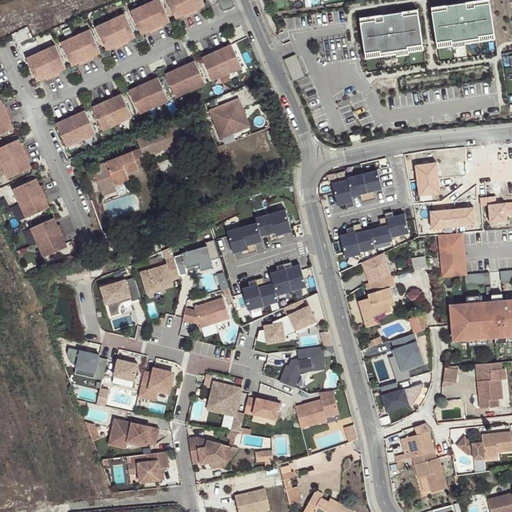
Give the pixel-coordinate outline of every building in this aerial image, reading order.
[(159,0),(146,0),(143,2),(155,27),(162,24),(160,21),(168,18),(159,0)] [(183,0),(166,0),(174,15),(181,11),(183,14),(189,11),(183,0)] [(201,0),(183,0),(189,11),(196,7),(195,5),(202,1),(201,0)] [(218,0),(224,11),(234,7),(231,0),(218,0)] [(493,29),(489,2),(466,5),(466,1),(454,3),(455,6),(432,9),(435,37),(450,35),(451,37),(478,33),(478,31),(493,29)] [(143,2),(129,9),(140,31),(147,28),(149,30),(155,27),(143,2)] [(421,38),(418,11),(395,14),(394,11),(382,12),(383,16),(360,19),(363,46),(379,44),(379,46),(406,42),(406,40),(421,38)] [(123,12),(109,18),(121,44),(127,41),(126,38),(134,34),(123,12)] [(109,18),(94,25),(105,48),(113,44),(114,47),(121,44),(109,18)] [(89,28),(74,35),(87,60),(93,57),(92,55),(100,51),(89,28)] [(450,35),(435,37),(436,42),(466,38),(466,39),(479,38),(478,36),(494,34),(493,29),(478,31),(478,33),(451,37),(450,35)] [(288,31),(279,34),(281,42),(289,37),(288,31)] [(74,35),(60,42),(71,65),(79,61),(80,64),(87,60),(74,35)] [(379,44),(363,46),(364,51),(394,47),(394,49),(407,47),(407,46),(422,44),(421,38),(406,40),(406,42),(379,46),(379,44)] [(221,40),(214,43),(227,69),(241,62),(230,39),(222,43),(221,40)] [(209,49),(201,53),(212,76),(227,69),(214,43),(208,47),(209,49)] [(54,45),(40,52),(53,77),(59,74),(58,71),(65,67),(54,45)] [(40,52),(26,59),(37,81),(45,78),(46,80),(53,77),(40,52)] [(305,77),(296,55),(284,60),(294,82),(305,77)] [(185,58),(178,61),(191,86),(205,79),(194,57),(186,61),(185,58)] [(173,67),(165,71),(176,93),(191,86),(178,61),(172,64),(173,67)] [(149,76),(142,79),(155,104),(169,97),(158,74),(150,78),(149,76)] [(137,84),(129,88),(140,111),(155,104),(142,79),(136,82),(137,84)] [(113,93),(106,96),(119,121),(133,114),(122,92),(114,96),(113,93)] [(209,106),(221,134),(242,125),(237,114),(245,111),(238,94),(209,106)] [(101,102),(93,106),(104,128),(119,121),(106,96),(100,99),(101,102)] [(0,101),(0,118),(10,114),(7,107),(5,109),(1,101),(0,101)] [(77,110),(70,114),(83,139),(97,132),(86,109),(78,113),(77,110)] [(237,114),(242,125),(250,121),(245,111),(237,114)] [(0,118),(0,135),(14,130),(10,122),(13,121),(10,114),(0,118)] [(58,123),(69,146),(83,139),(70,114),(64,117),(65,119),(58,123)] [(115,183),(129,177),(128,172),(147,164),(144,156),(177,143),(170,126),(137,139),(141,148),(92,168),(103,195),(117,190),(115,183)] [(359,133),(349,136),(351,142),(361,139),(359,133)] [(0,148),(0,161),(2,165),(28,154),(25,148),(22,149),(18,140),(0,148)] [(2,165),(8,180),(31,169),(28,162),(30,161),(28,154),(2,165)] [(436,162),(415,165),(417,180),(438,178),(436,162)] [(150,171),(147,164),(128,172),(129,177),(130,179),(150,171)] [(379,176),(364,180),(371,206),(378,204),(376,195),(384,193),(379,176)] [(438,178),(417,180),(419,196),(440,193),(438,178)] [(35,180),(12,190),(18,204),(44,193),(41,186),(39,188),(35,180)] [(349,184),(350,185),(354,201),(362,199),(364,208),(371,206),(364,180),(349,184)] [(350,185),(334,190),(338,207),(347,205),(349,213),(356,212),(350,185)] [(140,206),(135,191),(106,202),(112,217),(140,206)] [(18,204),(25,219),(48,209),(44,201),(47,200),(44,193),(18,204)] [(506,216),(511,215),(511,202),(496,204),(495,197),(480,198),(480,206),(488,205),(489,223),(507,221),(506,216)] [(473,207),(454,209),(456,226),(475,225),(473,207)] [(285,209),(270,214),(278,240),(285,237),(283,229),(290,227),(285,209)] [(454,209),(430,211),(431,228),(456,226),(454,209)] [(270,214),(255,218),(257,223),(260,236),(269,233),(271,242),(278,240),(270,214)] [(388,219),(389,222),(394,242),(412,237),(408,223),(397,225),(395,217),(388,219)] [(29,229),(35,244),(61,233),(58,226),(56,227),(52,219),(29,229)] [(384,232),(374,235),(377,250),(395,245),(394,242),(389,222),(382,224),(384,232)] [(257,223),(242,228),(250,253),(257,251),(254,243),(262,241),(260,236),(257,223)] [(242,228),(227,232),(228,235),(232,250),(240,247),(243,255),(250,253),(242,228)] [(356,231),(357,233),(364,257),(378,253),(377,250),(374,235),(366,237),(363,229),(356,231)] [(35,244),(42,258),(65,248),(61,241),(64,239),(61,233),(35,244)] [(344,245),(349,263),(365,258),(364,257),(357,233),(350,234),(352,243),(344,245)] [(437,249),(461,246),(460,233),(436,235),(437,249)] [(181,254),(173,257),(173,258),(179,276),(188,273),(187,271),(186,267),(199,263),(200,267),(201,270),(214,266),(211,259),(219,256),(214,238),(205,241),(206,245),(181,253),(181,254)] [(94,249),(97,258),(111,252),(107,244),(94,249)] [(463,261),(461,246),(437,249),(439,264),(463,261)] [(387,257),(366,267),(372,286),(394,280),(389,266),(390,266),(387,257)] [(179,276),(173,258),(165,260),(166,264),(140,272),(146,291),(172,282),(171,280),(180,277),(179,276)] [(463,275),(464,275),(463,261),(439,264),(440,277),(463,275)] [(291,262),(284,264),(292,290),(307,285),(302,270),(301,268),(293,270),(292,266),(291,262)] [(186,267),(187,271),(200,267),(199,263),(186,267)] [(273,283),(277,294),(292,290),(284,264),(277,266),(278,270),(279,274),(271,276),(273,283)] [(511,270),(498,272),(499,282),(511,280),(511,270)] [(464,275),(463,275),(464,285),(488,283),(487,273),(464,275)] [(263,277),(256,279),(264,305),(279,301),(277,294),(273,283),(265,286),(263,277)] [(360,277),(348,281),(351,291),(362,288),(360,277)] [(101,288),(110,317),(120,314),(116,301),(129,297),(131,302),(140,300),(134,278),(101,288)] [(243,292),(249,310),(264,305),(256,279),(249,282),(250,286),(251,290),(243,292)] [(374,295),(370,297),(372,301),(361,304),(369,329),(380,326),(378,319),(393,314),(392,310),(390,303),(395,301),(392,291),(397,290),(394,280),(372,286),(374,295)] [(172,282),(146,291),(147,294),(173,285),(172,282)] [(464,297),(464,304),(480,302),(480,296),(464,297)] [(116,301),(120,311),(121,308),(124,305),(126,302),(130,301),(129,297),(116,301)] [(195,312),(186,309),(184,318),(183,322),(194,324),(195,321),(198,320),(200,325),(200,327),(229,318),(223,297),(194,306),(195,312)] [(511,299),(464,304),(465,308),(449,309),(452,337),(467,336),(467,339),(511,335),(511,299)] [(266,331),(260,331),(258,340),(268,343),(268,344),(285,341),(283,332),(316,321),(308,306),(304,308),(301,300),(284,308),(287,316),(278,321),(279,324),(265,327),(266,331)] [(415,331),(430,327),(425,312),(410,317),(415,331)] [(416,335),(395,342),(397,351),(399,357),(391,359),(398,384),(412,380),(409,370),(425,365),(416,335)] [(467,339),(467,336),(452,337),(452,344),(468,342),(468,346),(485,344),(484,338),(467,339)] [(290,361),(281,383),(295,388),(301,372),(325,368),(322,347),(298,350),(300,360),(290,361)] [(103,382),(108,361),(99,359),(100,357),(85,353),(85,356),(81,355),(81,352),(69,349),(68,355),(71,364),(77,366),(77,369),(95,374),(94,380),(103,382)] [(118,363),(114,377),(134,382),(138,366),(118,361),(118,363)] [(496,363),(477,364),(479,380),(483,380),(483,389),(480,390),(482,407),(499,406),(498,398),(502,398),(501,378),(506,378),(505,368),(497,369),(496,363)] [(446,367),(443,386),(457,382),(459,369),(446,367)] [(94,380),(95,374),(77,369),(75,375),(94,380)] [(153,375),(144,373),(139,397),(155,401),(157,392),(170,395),(174,374),(154,369),(153,375)] [(207,373),(205,384),(211,386),(213,374),(207,373)] [(398,384),(381,389),(388,410),(390,411),(405,406),(405,405),(410,407),(417,402),(422,395),(424,386),(400,392),(398,384)] [(233,432),(241,434),(246,416),(237,414),(242,391),(215,386),(210,412),(236,417),(233,432)] [(110,390),(101,388),(98,404),(106,406),(110,390)] [(296,408),(303,430),(329,422),(328,418),(340,414),(336,399),(334,391),(320,393),(322,400),(296,408)] [(249,399),(246,415),(254,416),(254,415),(278,420),(282,404),(258,399),(258,401),(249,399)] [(158,448),(162,432),(117,421),(115,431),(121,433),(117,449),(129,452),(130,445),(145,448),(150,447),(150,446),(158,448)] [(350,440),(360,437),(355,422),(345,426),(350,440)] [(432,491),(447,487),(439,457),(437,458),(429,432),(431,429),(425,422),(415,427),(418,434),(407,437),(411,452),(404,454),(405,459),(412,457),(418,477),(427,475),(432,491)] [(486,453),(511,450),(511,435),(511,430),(482,433),(483,441),(472,442),(465,436),(457,445),(469,454),(474,453),(475,458),(485,457),(486,457),(486,453)] [(117,449),(121,433),(115,431),(111,447),(117,449)] [(407,437),(400,439),(404,454),(411,452),(407,437)] [(197,438),(189,440),(194,464),(202,462),(202,464),(211,462),(215,462),(222,466),(226,465),(226,464),(225,460),(230,459),(238,448),(197,438)] [(274,459),(274,449),(257,449),(258,460),(274,459)] [(499,459),(499,452),(486,453),(486,457),(485,457),(486,460),(499,459)] [(170,470),(168,454),(149,456),(150,463),(139,465),(141,485),(162,482),(161,471),(170,470)] [(141,485),(139,465),(129,466),(131,486),(141,485)] [(290,477),(284,479),(286,489),(292,488),(290,477)] [(292,488),(286,489),(290,503),(302,500),(298,486),(292,488)] [(236,496),(240,511),(253,511),(256,511),(270,508),(265,489),(236,496)] [(316,490),(305,509),(310,511),(353,511),(354,511),(330,498),(328,501),(322,497),(323,494),(316,490)] [(511,511),(511,493),(489,499),(492,511),(511,511)] [(437,507),(438,511),(456,511),(455,503),(437,507)]
